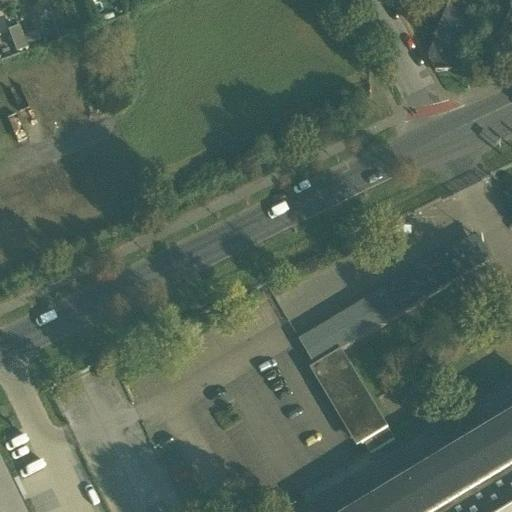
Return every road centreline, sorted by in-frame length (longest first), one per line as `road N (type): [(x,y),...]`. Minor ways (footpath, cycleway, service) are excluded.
road 1 (residential): [(0,351),(439,139)]
road 2 (residential): [(371,0),(439,139)]
road 3 (unknown): [(231,358),(301,486)]
road 4 (unknown): [(158,399),(222,511)]
